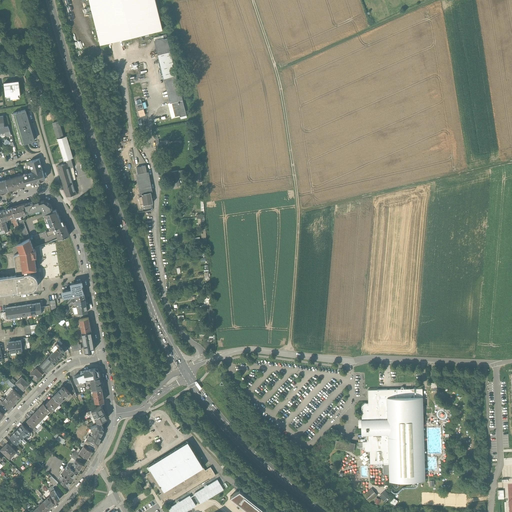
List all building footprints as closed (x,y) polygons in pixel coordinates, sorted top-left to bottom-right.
[(155,0),(88,0),(100,44),(162,29),(155,0)] [(163,38),(154,40),(158,54),(170,51),(167,38),(163,39),(163,38)] [(170,51),(158,54),(164,79),(176,75),(170,51)] [(176,75),(164,79),(170,103),(171,103),(182,100),(176,75)] [(6,98),(8,98),(16,97),(21,96),(19,81),(4,83),(6,98)] [(141,99),(135,101),(138,113),(145,111),(144,108),(147,107),(145,101),(142,102),(141,99)] [(182,100),(171,103),(175,116),(180,115),(180,116),(186,115),(182,100)] [(34,140),(25,110),(13,113),(13,114),(12,114),(16,129),(17,128),(19,133),(17,133),(20,144),(22,143),(22,144),(34,140)] [(3,116),(0,116),(0,133),(5,132),(5,135),(7,136),(11,136),(8,126),(4,127),(3,116)] [(73,157),(66,136),(63,137),(58,121),(53,123),(65,163),(57,166),(62,181),(61,181),(62,186),(63,186),(66,196),(76,194),(73,184),(74,184),(72,179),(75,176),(73,167),(70,158),(73,157)] [(39,159),(29,161),(32,172),(23,175),(25,185),(44,179),(45,179),(42,169),(39,159)] [(146,165),(136,167),(138,174),(136,174),(140,194),(142,194),(151,192),(152,191),(148,172),(147,172),(146,165)] [(177,171),(171,172),(174,186),(180,185),(177,171)] [(23,175),(6,180),(9,190),(25,185),(23,175)] [(6,180),(0,181),(0,192),(9,190),(6,180)] [(151,192),(142,194),(144,204),(153,203),(151,192)] [(39,199),(24,204),(26,210),(28,209),(28,212),(42,209),(42,210),(44,210),(45,213),(53,210),(51,205),(46,202),(45,202),(44,200),(40,201),(39,199)] [(24,204),(12,208),(14,216),(15,216),(27,213),(26,210),(24,204)] [(12,207),(8,208),(8,209),(5,209),(8,219),(12,217),(12,219),(15,226),(18,225),(17,222),(15,216),(14,216),(12,208),(12,207)] [(45,213),(44,213),(50,230),(64,224),(62,220),(61,221),(56,209),(53,210),(45,213)] [(23,220),(17,222),(18,225),(19,226),(24,240),(29,238),(30,238),(23,220)] [(50,230),(46,232),(48,235),(54,233),(55,232),(54,232),(56,231),(59,239),(69,235),(65,224),(64,224),(50,230)] [(24,240),(17,243),(21,253),(14,256),(16,271),(17,276),(16,276),(16,275),(8,277),(8,276),(0,277),(0,292),(18,290),(18,292),(31,290),(34,289),(36,287),(38,283),(38,280),(37,277),(34,274),(31,273),(28,273),(27,270),(36,269),(35,256),(36,256),(35,249),(34,249),(30,238),(29,238),(24,240)] [(81,282),(71,284),(73,290),(72,290),(71,289),(63,291),(64,297),(84,293),(84,292),(82,283),(82,282),(81,282)] [(210,292),(200,292),(200,298),(206,298),(207,302),(211,302),(210,292)] [(84,293),(75,295),(76,299),(73,298),(71,299),(72,302),(85,299),(84,293)] [(85,299),(72,302),(70,304),(70,305),(76,303),(77,307),(86,305),(85,299)] [(86,305),(77,307),(78,313),(78,314),(82,313),(87,312),(86,305)] [(88,317),(80,319),(82,332),(91,330),(88,317)] [(91,330),(82,332),(86,352),(93,351),(94,348),(91,330)] [(58,346),(49,355),(56,361),(65,352),(58,346)] [(56,361),(49,355),(41,365),(47,371),(56,361)] [(42,375),(36,368),(30,374),(37,380),(42,375)] [(81,374),(75,376),(79,386),(91,381),(90,377),(99,376),(98,369),(81,372),(81,374)] [(99,376),(90,377),(91,381),(93,390),(102,388),(99,376)] [(25,379),(24,380),(21,378),(16,382),(24,389),(29,384),(25,379)] [(70,380),(64,386),(70,392),(73,395),(75,392),(70,380)] [(64,386),(63,385),(58,391),(65,398),(65,397),(67,400),(73,395),(70,392),(64,386)] [(401,389),(368,390),(368,403),(364,404),(361,407),(362,420),(361,420),(362,435),(366,435),(367,442),(362,442),(363,449),(366,452),(370,452),(370,464),(376,464),(377,467),(382,467),(382,464),(384,464),(384,465),(389,465),(389,481),(401,481),(413,481),(425,480),(422,388),(403,389),(403,387),(401,387),(401,389)] [(102,388),(93,390),(95,402),(104,401),(102,388)] [(21,397),(13,389),(7,396),(15,403),(21,397)] [(53,396),(60,402),(65,398),(58,391),(53,396)] [(15,403),(7,396),(1,401),(4,404),(9,409),(15,403)] [(60,402),(53,396),(49,400),(56,406),(60,402)] [(56,406),(49,400),(45,404),(50,409),(52,411),(56,406)] [(45,404),(44,403),(40,407),(46,414),(46,413),(50,409),(45,404)] [(101,405),(88,411),(90,414),(93,413),(95,416),(104,412),(101,405)] [(46,414),(40,407),(35,412),(42,418),(45,421),(49,416),(46,413),(46,414)] [(42,418),(35,412),(31,416),(38,422),(42,418)] [(104,412),(95,416),(96,420),(94,422),(95,424),(101,421),(107,418),(104,412)] [(38,422),(31,416),(27,420),(34,426),(38,422)] [(82,417),(75,420),(78,425),(84,422),(82,417)] [(95,424),(91,427),(92,428),(90,431),(87,437),(86,441),(86,442),(89,443),(89,442),(95,445),(94,445),(97,447),(98,445),(99,444),(100,442),(100,440),(102,436),(103,433),(102,433),(104,428),(102,425),(103,425),(101,421),(95,424)] [(26,427),(22,424),(16,431),(23,437),(24,436),(24,437),(29,434),(31,432),(27,429),(28,429),(28,428),(26,427)] [(88,428),(80,424),(73,439),(82,442),(85,444),(86,442),(86,441),(87,437),(90,431),(92,428),(91,427),(88,428)] [(23,437),(16,431),(10,437),(17,444),(23,437)] [(188,442),(147,467),(150,472),(146,474),(154,487),(156,485),(161,493),(159,495),(165,505),(209,478),(209,479),(215,475),(210,467),(205,470),(188,442)] [(354,444),(337,442),(335,448),(353,451),(354,444)] [(15,450),(10,445),(9,445),(7,443),(1,450),(9,457),(11,455),(12,455),(15,452),(14,452),(15,450)] [(87,448),(84,446),(82,450),(81,449),(79,453),(88,458),(92,451),(87,448)] [(52,454),(43,468),(48,472),(57,458),(52,454)] [(83,464),(76,459),(71,467),(78,472),(83,464)] [(68,465),(66,467),(60,475),(61,475),(59,478),(62,481),(65,484),(68,487),(78,472),(71,467),(68,465)] [(58,483),(52,476),(49,478),(54,486),(58,483)] [(217,480),(194,493),(201,504),(224,490),(217,480)] [(60,499),(53,488),(49,490),(56,503),(60,499)] [(266,511),(240,490),(230,497),(249,511),(266,511)] [(371,490),(364,496),(370,502),(376,496),(371,490)] [(385,492),(380,497),(384,500),(388,496),(385,492)] [(52,500),(49,496),(44,501),(45,502),(50,508),(55,504),(52,501),(52,500)] [(189,496),(167,510),(167,511),(186,511),(196,506),(189,496)] [(395,506),(398,501),(393,498),(389,503),(395,506)] [(40,507),(43,511),(45,511),(50,508),(45,502),(40,507)]
